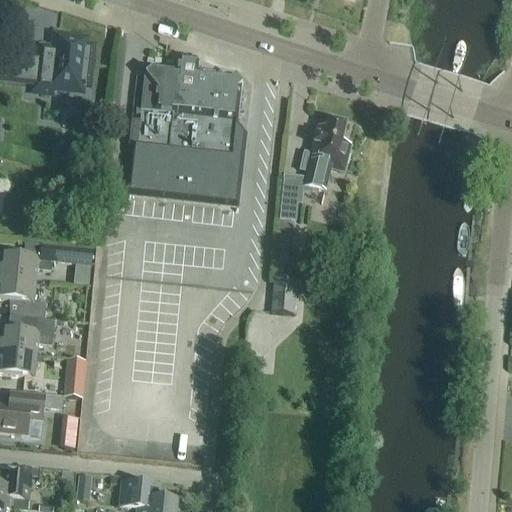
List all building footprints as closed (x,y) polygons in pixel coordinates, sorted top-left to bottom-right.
[(88,89),(93,49),(85,48),(85,43),(66,40),(65,53),(41,50),(37,88),(32,87),(31,94),(53,96),(54,91),(81,94),(82,88),(88,89)] [(236,124),(240,89),(241,88),(234,80),(233,81),(197,76),(198,67),(194,63),(181,61),(177,65),(176,74),(153,71),(152,70),(144,77),(144,78),(143,90),(137,148),(133,148),(128,196),(227,207),(237,124),(236,124)] [(430,70),(415,118),(418,119),(433,71),(430,70)] [(455,78),(439,126),(442,127),(457,78),(455,78)] [(328,195),(335,164),(345,167),(349,147),(341,145),(345,128),(328,124),(326,131),(316,129),(309,158),(310,158),(304,180),(283,178),(279,226),(296,228),(298,207),(302,207),(303,194),(312,197),(313,192),(328,195)] [(291,273),(296,228),(279,226),(274,282),(285,283),(286,272),(291,273)] [(50,275),(51,265),(88,269),(90,253),(22,246),(21,261),(0,258),(0,280),(34,284),(35,274),(50,275)] [(32,306),(34,284),(0,280),(0,302),(18,304),(16,319),(17,320),(43,323),(45,307),(32,306)] [(294,318),(297,284),(285,283),(274,282),(271,316),(294,318)] [(53,324),(43,323),(17,320),(15,335),(0,333),(0,355),(35,359),(36,349),(50,350),(51,340),(53,324)] [(0,377),(33,381),(35,359),(0,355),(0,377)] [(63,399),(65,375),(45,374),(43,397),(63,399)] [(81,401),(84,377),(65,375),(63,399),(81,401)] [(61,414),(63,400),(43,398),(14,395),(13,408),(0,406),(0,436),(26,439),(27,424),(40,425),(42,412),(61,414)] [(76,438),(65,437),(63,452),(74,453),(76,438)] [(25,471),(25,479),(37,480),(38,472),(25,471)] [(26,511),(30,481),(6,478),(5,490),(0,489),(0,511),(4,511),(26,511)] [(89,505),(92,481),(79,479),(76,503),(89,505)] [(175,511),(176,506),(145,503),(147,489),(121,486),(118,510),(136,511),(135,511),(175,511)]
